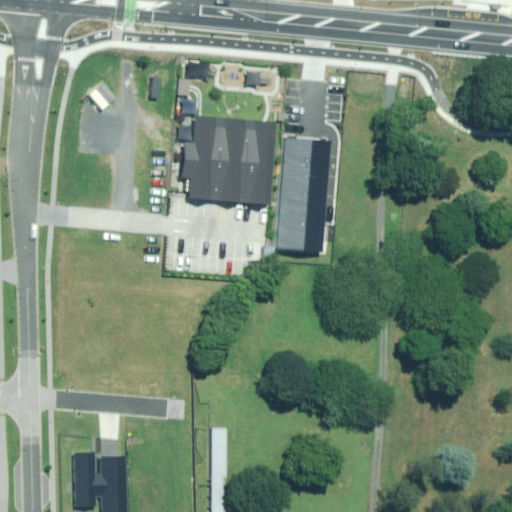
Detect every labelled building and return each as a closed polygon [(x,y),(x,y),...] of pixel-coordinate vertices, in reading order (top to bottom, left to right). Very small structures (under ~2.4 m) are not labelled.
[(265,201),(273,122),(195,114),(192,144),(180,143),(177,179),(188,180),(187,193),(265,201)] [(140,138),(101,139),(102,198),(141,197),(140,138)] [(330,140),(285,138),(278,249),(323,251),(330,140)] [(226,511),(226,428),(209,428),(209,511),(226,511)] [(95,453),(76,453),(78,506),(102,506),(101,511),(126,511),(124,457),(95,457),(95,453)]
